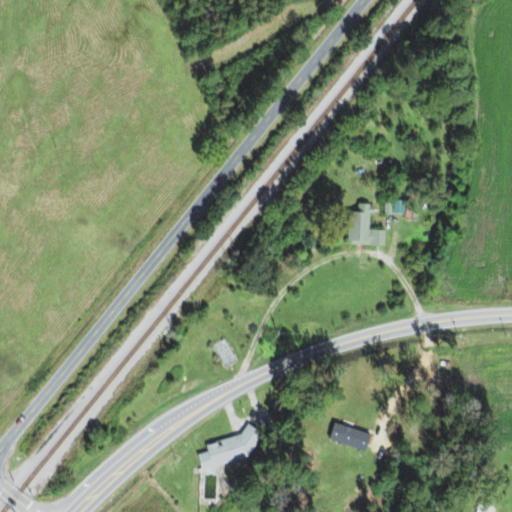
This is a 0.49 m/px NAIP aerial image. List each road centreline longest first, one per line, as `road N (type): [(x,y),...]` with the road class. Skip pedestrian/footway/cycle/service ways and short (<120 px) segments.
road 1 (residential): [(0,486),(32,511),(93,491),(221,392),(285,360),(423,322),(511,314)]
road 2 (residential): [(0,443),(358,0)]
